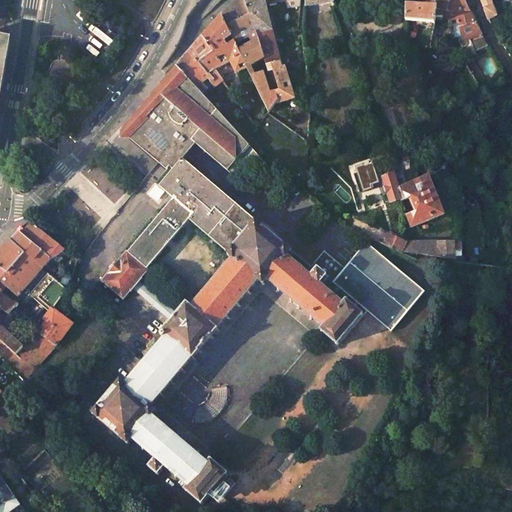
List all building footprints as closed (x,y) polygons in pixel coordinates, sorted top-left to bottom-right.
[(0,0),(0,95),(1,89),(10,39),(9,39),(0,36),(0,0)] [(229,9),(221,16),(231,37),(234,42),(235,44),(250,37),(250,38),(250,39),(250,40),(252,41),(253,42),(253,43),(239,51),(247,68),(269,112),(277,100),(275,92),(270,93),(263,72),(255,75),(251,66),(264,59),(256,34),(244,0),(239,0),(236,3),(229,9)] [(267,10),(266,5),(264,0),(244,0),(256,34),(272,30),(267,10)] [(437,0),(437,8),(436,10),(435,17),(442,17),(442,10),(470,11),(464,0),(437,0)] [(497,15),(490,0),(480,0),(484,8),(488,19),(497,15)] [(406,21),(434,23),(435,17),(436,10),(437,8),(425,6),(421,5),(406,4),(406,21)] [(481,34),(470,11),(442,10),(442,17),(442,26),(452,23),(452,30),(459,28),(464,37),(481,34)] [(239,72),(247,68),(239,51),(235,44),(234,42),(227,48),(225,41),(231,37),(221,16),(212,27),(203,37),(213,53),(199,64),(207,74),(215,70),(230,61),(236,73),(239,72)] [(281,62),(272,30),(256,34),(264,59),(266,65),(281,62)] [(482,36),(470,40),(474,51),(487,45),(484,41),(482,36)] [(203,37),(189,51),(199,64),(213,53),(203,37)] [(205,75),(207,74),(199,64),(189,51),(183,58),(175,66),(194,83),(199,80),(205,75)] [(473,60),(466,64),(477,84),(485,80),(473,60)] [(282,68),(281,62),(266,65),(269,72),(274,71),(280,90),(275,92),(277,100),(279,103),(294,98),(285,67),(282,68)] [(194,83),(175,66),(147,99),(146,101),(147,103),(153,108),(157,104),(162,108),(159,113),(191,140),(223,170),(246,144),(249,140),(203,93),(194,83)] [(205,75),(214,87),(223,81),(215,70),(207,74),(205,75)] [(274,71),(269,72),(275,92),(280,90),(274,71)] [(207,88),(199,80),(194,83),(203,93),(207,88)] [(185,146),(191,140),(159,113),(153,108),(147,103),(141,110),(185,146)] [(185,146),(141,110),(137,115),(128,125),(124,126),(122,128),(121,130),(120,133),(121,135),(123,136),(124,137),(126,138),(128,137),(130,137),(132,135),(143,145),(142,147),(157,159),(159,161),(167,168),(185,146)] [(217,188),(218,188),(215,186),(215,187),(182,159),(160,186),(174,198),(128,252),(127,251),(120,260),(119,259),(113,267),(108,273),(102,281),(123,300),(133,289),(171,321),(162,333),(160,334),(164,338),(166,336),(167,337),(126,385),(121,380),(116,386),(97,409),(93,414),(98,418),(123,440),(128,444),(132,439),(156,459),(149,467),(158,475),(165,467),(188,486),(185,491),(202,505),(229,474),(212,460),(211,459),(208,464),(152,416),(156,411),(151,406),(192,358),(193,359),(205,344),(218,330),(217,329),(258,280),(263,285),(267,280),(323,327),(320,331),(322,333),(338,346),(365,314),(367,311),(391,332),(425,292),(366,242),(345,267),(325,250),(313,264),(311,267),(292,251),(291,249),(290,250),(276,238),(272,235),(258,223),(257,223),(258,222),(257,221),(256,222),(255,221),(244,212),(246,210),(244,208),(242,210),(230,200),(232,198),(230,196),(229,198),(217,188)] [(324,167),(317,168),(318,178),(323,177),(323,174),(325,174),(324,167)] [(385,169),(366,175),(359,177),(363,188),(370,186),(377,184),(380,194),(388,191),(391,202),(400,199),(397,189),(407,185),(402,171),(392,175),(388,177),(385,169)] [(407,185),(397,189),(400,199),(401,201),(411,197),(417,211),(406,215),(411,228),(444,215),(429,176),(407,185)] [(332,202),(327,208),(335,214),(340,208),(332,202)] [(10,240),(41,268),(49,258),(63,249),(29,220),(10,240)] [(41,268),(10,240),(0,250),(0,307),(1,308),(9,313),(16,305),(1,293),(2,290),(6,285),(17,295),(41,268)] [(403,242),(403,252),(418,254),(431,256),(454,260),(455,260),(454,242),(403,242)] [(52,270),(48,273),(56,280),(59,276),(52,270)] [(51,313),(37,331),(42,335),(56,345),(73,323),(53,308),(67,289),(56,280),(48,273),(48,272),(29,293),(51,313)] [(65,301),(73,304),(80,286),(72,283),(65,301)] [(0,307),(0,338),(20,357),(42,335),(37,331),(30,326),(17,341),(0,325),(0,308),(1,308),(0,307)] [(20,357),(0,338),(0,356),(24,380),(56,345),(42,335),(20,357)] [(96,439),(91,445),(118,468),(123,461),(96,439)] [(44,449),(25,466),(33,474),(51,457),(44,449)] [(0,511),(7,511),(19,504),(0,477),(0,511)]
